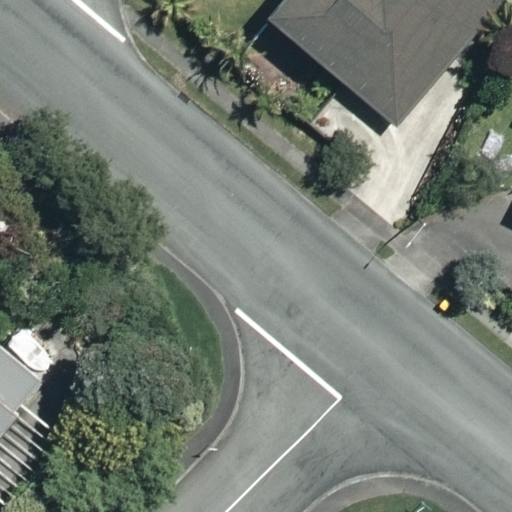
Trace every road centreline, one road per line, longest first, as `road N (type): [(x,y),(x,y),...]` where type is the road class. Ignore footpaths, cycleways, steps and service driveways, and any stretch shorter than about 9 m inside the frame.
road 1 (residential): [(388,346),(0,17)]
road 2 (residential): [(224,511),(388,346)]
road 3 (residential): [(511,449),(388,346)]
